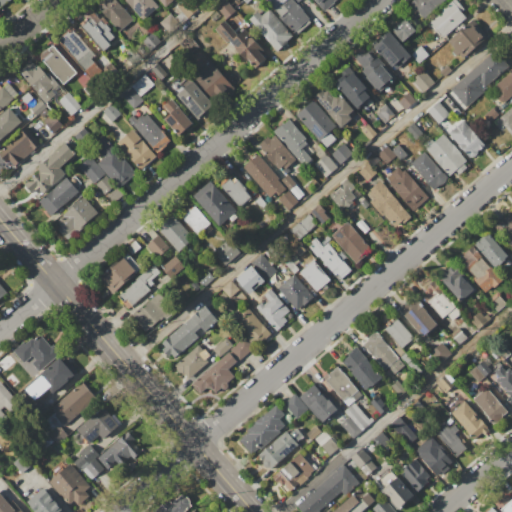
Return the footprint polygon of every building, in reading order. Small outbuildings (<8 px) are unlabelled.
[(95,4),(99,0),(114,0),(132,20),(118,31),(95,4)] [(123,0),(150,0),(157,8),(141,21),(123,0)] [(268,5),(273,0),(291,0),(311,22),(295,36),(268,5)] [(313,0),(333,0),(322,10),(313,0)] [(412,2),(414,0),(446,0),(422,20),(413,9),(416,7),(412,2)] [(452,0),(454,0),(464,10),(460,13),(464,17),(464,19),(443,37),(440,36),(428,23),(452,0)] [(217,9),(226,2),(234,11),(225,19),(217,9)] [(78,26),(85,21),(81,16),(90,8),(100,19),(102,17),(106,22),(104,23),(110,31),(109,32),(114,38),(108,43),(111,46),(102,53),(78,26)] [(249,19),(258,12),(261,16),(268,10),(292,38),(277,51),(249,19)] [(159,23),(169,14),(178,24),(167,33),(159,23)] [(405,19),(415,31),(408,37),(409,37),(402,43),(391,31),(405,19)] [(445,43),(460,30),(462,32),(472,24),(483,37),(473,46),(474,47),(459,60),(445,43)] [(57,40),(71,28),(95,56),(90,60),(100,72),(92,79),(57,40)] [(227,41),(232,37),(233,39),(244,29),(270,59),(256,70),(249,62),(246,64),(227,41)] [(142,37),(150,31),(159,41),(152,48),(142,37)] [(388,31),(410,57),(409,58),(411,60),(409,61),(412,64),(408,68),(405,65),(403,66),(401,64),(394,71),(373,47),(381,40),(379,38),(388,31)] [(37,57),(51,44),(76,72),(62,85),(37,57)] [(411,56),(421,47),(428,56),(418,64),(411,56)] [(161,58),(168,52),(175,60),(168,66),(161,58)] [(353,58),(358,54),(361,57),(366,52),(389,79),(380,87),(382,88),(378,92),(365,77),(368,75),(353,58)] [(449,90),(495,52),(508,67),(481,90),(483,93),(464,109),(449,90)] [(19,72),(31,62),(36,67),(37,66),(45,75),(48,72),(60,86),(54,91),(58,96),(47,105),(19,72)] [(195,78),(212,63),(230,84),(213,99),(195,78)] [(150,69),(156,64),(166,75),(160,81),(150,69)] [(334,82),(342,76),(339,73),(347,66),(366,88),(364,90),(370,97),(357,109),(334,82)] [(438,73),(447,66),(451,70),(442,78),(438,73)] [(411,80),(423,70),(434,84),(422,93),(411,80)] [(490,90),(511,71),(511,94),(502,103),(490,90)] [(131,87),(145,75),(153,85),(140,96),(131,87)] [(84,89),(91,82),(102,95),(95,101),(84,89)] [(176,95),(192,82),(212,105),(196,119),(176,95)] [(0,88),(6,83),(17,95),(0,109),(0,88)] [(321,90),(323,92),(327,89),(332,96),(337,91),(340,94),(337,97),(341,101),(344,98),(354,110),(348,115),(351,118),(339,128),(313,98),(321,90)] [(124,97),(133,90),(142,101),(133,108),(124,97)] [(397,101),(408,92),(415,101),(404,110),(397,101)] [(20,98),(27,93),(31,98),(25,104),(20,98)] [(57,101),(67,93),(80,108),(70,116),(57,101)] [(162,106),(170,99),(191,123),(178,135),(163,118),(168,113),(162,106)] [(29,110),(39,101),(46,108),(36,118),(29,110)] [(296,117),(314,102),(335,127),(329,132),(335,139),(325,148),(319,141),(318,143),(296,117)] [(426,111),(437,102),(448,115),(437,124),(426,111)] [(102,112),(112,104),(121,114),(112,123),(102,112)] [(375,113),(385,104),(394,116),(385,124),(375,113)] [(447,109),(452,105),(455,108),(450,113),(447,109)] [(511,130),(500,117),(511,106),(511,130)] [(0,114),(8,108),(21,122),(0,140),(0,114)] [(42,122),(51,114),(62,126),(53,134),(42,122)] [(146,114),(170,141),(166,144),(167,144),(163,147),(164,148),(157,154),(127,120),(132,115),(136,119),(142,115),(144,117),(146,114)] [(273,132),(288,119),(305,139),(304,140),(307,144),(301,149),(312,161),(304,168),(273,132)] [(447,134),(463,121),(484,146),(468,159),(447,134)] [(406,130),(413,124),(421,133),(414,139),(406,130)] [(360,131),(368,125),(376,134),(369,141),(360,131)] [(72,138),(83,128),(90,136),(79,146),(72,138)] [(119,140),(132,129),(156,157),(139,171),(125,155),(129,151),(119,140)] [(0,156),(0,152),(23,132),(36,147),(14,167),(9,160),(6,163),(0,156)] [(426,149),(443,134),(466,161),(448,176),(426,149)] [(257,145),(268,136),(270,138),(274,135),(296,161),(281,173),(257,145)] [(96,163),(102,159),(95,151),(107,141),(135,174),(118,189),(96,163)] [(22,187),(39,173),(35,168),(65,143),(75,155),(60,168),(65,174),(42,194),(40,192),(37,194),(34,190),(29,194),(22,187)] [(330,155),(344,144),(352,153),(339,165),(330,155)] [(376,155),(387,146),(390,150),(397,144),(406,155),(400,161),(396,156),(385,165),(376,155)] [(409,164),(424,151),(447,179),(432,191),(409,164)] [(243,166),(257,154),(279,179),(278,180),(284,188),(276,194),(274,192),(269,197),(243,166)] [(313,166),(326,154),(337,167),(324,179),(313,166)] [(357,173),(367,163),(366,162),(374,155),(379,161),(371,167),(376,173),(365,183),(357,173)] [(78,166),(89,157),(104,175),(94,184),(78,166)] [(384,179),(397,168),(401,172),(404,170),(428,198),(412,211),(384,179)] [(37,202),(66,178),(68,181),(74,176),(79,182),(74,187),(78,192),(50,216),(37,202)] [(218,184),(228,176),(231,180),(235,177),(245,189),(243,190),(250,198),(238,208),(218,184)] [(281,181),(287,176),(303,194),(296,200),(281,181)] [(96,185),(105,177),(113,186),(104,194),(96,185)] [(327,195),(333,190),(334,192),(340,187),(341,189),(343,187),(340,184),(347,178),(356,188),(350,193),(355,198),(352,200),(356,205),(349,211),(343,204),(338,208),(327,195)] [(368,195),(371,192),(369,189),(379,180),(411,218),(403,224),(402,222),(392,229),(369,202),(372,200),(368,195)] [(192,197),(209,182),(235,212),(233,214),(236,218),(231,223),(228,219),(218,227),(192,197)] [(107,196),(116,188),(122,196),(113,204),(107,196)] [(277,200),(287,191),(297,202),(287,211),(277,200)] [(54,226),(64,217),(62,215),(83,196),(98,213),(84,225),(85,226),(77,233),(73,228),(63,237),(54,226)] [(254,201),(259,197),(268,207),(263,211),(254,201)] [(359,203),(363,199),(368,205),(364,209),(359,203)] [(309,213),(319,204),(325,212),(323,213),(328,219),(320,226),(309,213)] [(181,217),(185,214),(184,212),(188,208),(190,210),(194,206),(210,224),(197,236),(181,217)] [(155,225),(170,212),(194,239),(178,253),(155,225)] [(511,249),(493,226),(508,213),(511,217),(511,249)] [(290,229),(307,214),(316,225),(299,239),(290,229)] [(330,236),(347,221),(372,249),(355,264),(330,236)] [(147,245),(150,242),(141,232),(149,226),(168,248),(157,257),(147,245)] [(474,244),(487,233),(508,258),(495,269),(474,244)] [(214,252),(228,240),(240,253),(226,266),(214,252)] [(126,248),(134,241),(140,248),(132,255),(126,248)] [(317,246),(322,251),(328,245),(336,253),(335,255),(342,262),(344,260),(349,266),(339,276),(336,274),(334,276),(311,251),(317,246)] [(460,264),(465,260),(461,256),(472,247),(501,281),(485,294),(460,264)] [(251,262),(261,254),(276,272),(266,280),(251,262)] [(96,278),(122,256),(136,273),(111,295),(96,278)] [(163,270),(165,268),(163,266),(175,256),(185,267),(171,279),(163,270)] [(291,260),(294,257),(299,261),(295,265),(291,260)] [(283,262),(288,258),(297,269),(293,274),(283,262)] [(298,272),(313,260),(329,280),(326,284),(329,287),(323,292),(320,288),(315,293),(298,272)] [(438,276),(453,263),(475,289),(460,302),(438,276)] [(117,295),(153,265),(159,273),(150,280),(153,284),(149,287),(146,283),(144,284),(149,290),(131,306),(126,301),(123,303),(117,295)] [(235,279),(251,265),(264,280),(248,294),(235,279)] [(293,274),(314,298),(304,306),(302,305),(296,310),(277,288),(293,274)] [(270,289),(276,296),(277,296),(290,311),(282,317),(286,322),(275,331),(255,308),(261,303),(263,305),(268,301),(263,295),(270,289)] [(427,302),(440,291),(459,313),(451,321),(447,316),(442,320),(427,302)] [(487,300),(499,291),(509,303),(497,313),(487,300)] [(130,317),(141,308),(142,309),(145,306),(144,305),(158,293),(172,309),(145,333),(130,317)] [(398,311),(407,303),(410,306),(417,300),(437,324),(421,338),(398,311)] [(230,319),(246,305),(270,333),(254,347),(230,319)] [(161,343),(204,306),(217,321),(204,332),(200,327),(194,332),(198,337),(174,358),(171,354),(167,358),(161,350),(165,347),(161,343)] [(469,320),(479,312),(483,317),(487,313),(491,317),(476,329),(469,320)] [(383,330),(387,327),(385,325),(388,322),(390,324),(397,318),(413,338),(399,349),(383,330)] [(441,325),(445,322),(451,329),(447,333),(441,325)] [(452,338),(461,330),(467,338),(458,345),(452,338)] [(361,344),(376,331),(404,365),(393,374),(388,368),(384,371),(361,344)] [(5,347),(13,340),(18,346),(24,341),(26,343),(32,338),(33,340),(39,335),(49,347),(53,344),(62,354),(40,373),(31,363),(35,360),(32,356),(22,365),(5,347)] [(228,350),(244,337),(254,348),(239,361),(233,355),(228,350)] [(212,350),(226,338),(232,346),(224,352),(225,353),(219,358),(212,350)] [(429,353),(441,343),(449,353),(437,363),(429,353)] [(198,345),(202,350),(203,349),(209,356),(205,359),(208,362),(189,380),(184,374),(183,375),(181,373),(178,373),(173,368),(198,345)] [(498,352),(504,347),(510,354),(504,359),(498,352)] [(342,361),(356,348),(381,377),(366,390),(342,361)] [(221,388),(206,401),(198,391),(195,389),(192,386),(193,386),(191,384),(197,379),(228,352),(236,362),(227,369),(234,377),(225,384),(228,387),(223,391),(221,388)] [(480,362),(487,357),(491,362),(485,368),(480,362)] [(73,375),(51,395),(36,378),(59,358),(73,375)] [(468,372),(479,363),(488,373),(477,383),(468,372)] [(321,376),(326,372),(328,374),(337,366),(360,394),(346,406),(321,376)] [(511,400),(495,381),(499,378),(493,372),(500,366),(505,372),(509,369),(511,372),(511,400)] [(436,384),(447,374),(456,384),(445,394),(436,384)] [(390,387),(396,381),(406,392),(399,398),(390,387)] [(0,383),(18,403),(8,412),(4,407),(0,410),(5,415),(0,419),(0,383)] [(51,409),(81,383),(96,400),(66,426),(51,409)] [(299,398),(315,384),(337,410),(321,424),(299,398)] [(472,399),(486,387),(507,412),(502,416),(504,418),(493,427),(482,413),(483,412),(472,399)] [(283,403),(293,393),(307,410),(297,419),(283,403)] [(369,403),(373,399),(383,410),(379,414),(369,403)] [(409,407),(417,400),(427,411),(418,418),(409,407)] [(450,414),(466,401),(489,427),(488,428),(489,431),(484,435),(482,433),(473,441),(450,414)] [(339,425),(349,417),(344,412),(353,404),(367,420),(371,417),(374,421),(352,440),(339,425)] [(245,430),(262,416),(262,417),(276,405),(284,415),(279,419),(284,426),(279,430),(280,432),(253,454),(240,439),(247,433),(245,430)] [(101,406),(111,417),(113,415),(120,423),(101,439),(98,435),(88,444),(75,428),(101,406)] [(390,426),(399,418),(411,431),(401,439),(390,426)] [(435,435),(439,432),(436,427),(442,422),(448,428),(453,424),(458,430),(454,434),(466,449),(455,458),(435,435)] [(48,435),(59,426),(67,436),(57,445),(48,435)] [(305,434),(315,426),(320,432),(311,441),(305,434)] [(286,432),(288,435),(296,429),(302,436),(295,443),(297,446),(274,466),(262,452),(286,432)] [(97,458),(127,432),(133,438),(130,440),(137,449),(118,465),(115,463),(107,470),(97,458)] [(371,442),(382,433),(389,441),(378,450),(371,442)] [(415,452),(431,438),(451,461),(435,475),(415,452)] [(320,446),(329,439),(338,450),(329,457),(320,446)] [(350,459),(370,441),(374,447),(366,453),(370,459),(369,459),(379,471),(368,480),(350,459)] [(89,444),(98,455),(94,459),(103,469),(102,470),(113,482),(101,492),(81,470),(79,472),(72,463),(80,456),(78,453),(89,444)] [(278,472),(301,453),(316,470),(292,490),(278,472)] [(400,471),(415,459),(431,478),(417,490),(400,471)] [(69,463),(89,487),(84,492),(88,496),(75,507),(71,502),(67,506),(47,481),(69,463)] [(301,511),(296,506),(343,466),(359,484),(344,497),(340,492),(315,511),(301,511)] [(380,491),(383,489),(374,478),(378,476),(380,479),(390,470),(411,495),(395,508),(380,491)] [(333,511),(363,487),(375,500),(361,511),(333,511)] [(33,511),(26,503),(43,488),(63,511),(33,511)] [(0,511),(0,493),(14,511),(18,508),(21,511),(0,511)] [(151,511),(167,498),(171,502),(180,494),(183,496),(185,496),(187,498),(188,499),(189,502),(189,504),(190,505),(183,511),(184,511),(151,511)] [(511,511),(501,511),(494,504),(506,494),(511,500),(511,499),(511,511)] [(394,511),(381,498),(370,508),(373,511),(394,511)]
